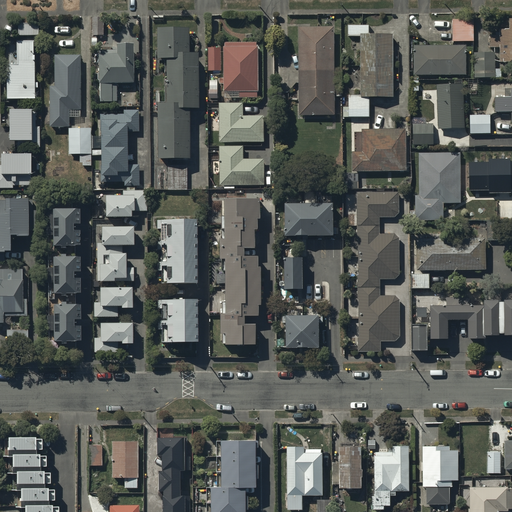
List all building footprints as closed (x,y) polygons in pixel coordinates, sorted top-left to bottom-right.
[(104,18),(92,18),(92,37),(104,37),(104,18)] [(474,21),(452,21),(452,43),(474,43),(474,21)] [(511,64),(511,21),(509,21),(509,31),(500,31),(500,37),(489,37),(489,49),(500,49),(500,64),(511,64)] [(18,25),(18,37),(39,38),(39,25),(18,25)] [(369,27),(347,27),(347,37),(360,37),(360,96),(348,96),(348,119),(370,119),(370,99),(393,99),(393,37),(369,37),(369,27)] [(334,29),(298,29),(299,117),(334,117),(334,29)] [(188,57),(188,31),(157,31),(157,63),(166,63),(166,107),(157,107),(157,161),(189,161),(189,111),(198,111),(197,57),(188,57)] [(33,59),(33,44),(18,44),(17,67),(7,66),(7,102),(34,102),(35,89),(37,89),(38,84),(34,84),(34,59),(33,59)] [(257,44),(226,44),(226,50),(224,50),(225,93),(227,93),(227,99),(259,99),(259,49),(257,49),(257,44)] [(133,85),(133,46),(117,46),(117,51),(100,51),(100,56),(99,56),(99,86),(100,86),(100,104),(116,104),(116,85),(133,85)] [(466,47),(414,47),(414,77),(466,77),(466,47)] [(221,72),(221,49),(208,49),(208,72),(221,72)] [(495,54),(474,54),(474,79),(501,79),(501,70),(495,70),(495,54)] [(80,119),(80,57),(54,57),(54,88),(49,88),(49,128),(69,128),(69,119),(80,119)] [(218,100),(218,80),(210,80),(210,102),(217,102),(217,100),(218,100)] [(463,86),(436,86),(437,130),(464,130),(463,86)] [(511,123),(511,90),(510,91),(510,98),(495,98),(495,114),(511,114),(511,124),(511,123)] [(223,105),(220,105),(220,144),(264,144),(264,117),(243,117),(243,104),(240,104),(240,103),(223,103),(223,105)] [(35,112),(10,112),(9,144),(30,144),(30,149),(40,149),(40,128),(35,128),(35,112)] [(146,212),(146,192),(135,192),(135,187),(139,187),(139,166),(127,166),(127,133),(139,133),(139,112),(124,112),(124,116),(100,116),(100,126),(101,126),(101,183),(124,183),(124,187),(127,187),(127,191),(123,191),(123,197),(106,197),(106,220),(131,220),(131,214),(134,214),(134,212),(146,212)] [(491,116),(470,116),(470,135),(491,135),(491,116)] [(426,119),(413,119),(413,148),(432,148),(432,125),(426,125),(426,119)] [(91,130),(68,130),(68,156),(80,156),(80,164),(83,164),(83,167),(93,167),(93,155),(91,155),(91,130)] [(405,173),(405,130),(362,130),(362,153),(352,153),(352,173),(405,173)] [(222,147),(220,147),(220,187),(224,187),(224,189),(235,189),(235,187),(264,187),(264,160),(244,160),(244,148),(241,148),(241,146),(222,146),(222,147)] [(459,205),(460,154),(419,154),(419,197),(414,197),(414,221),(444,221),(444,205),(459,205)] [(31,156),(1,156),(1,168),(0,167),(0,190),(13,190),(13,187),(31,187),(31,156)] [(488,162),(469,162),(469,190),(490,189),(490,192),(511,192),(511,189),(511,161),(511,159),(488,159),(488,162)] [(398,193),(356,193),(357,240),(358,240),(359,276),(357,276),(357,301),(359,301),(359,338),(357,338),(357,353),(380,353),(380,343),(393,343),(399,339),(399,302),(395,297),(380,297),(380,280),(395,280),(399,277),(399,240),(395,235),(379,236),(379,219),(393,219),(398,214),(398,193)] [(38,202),(0,202),(0,262),(6,263),(6,254),(10,254),(10,238),(29,238),(29,232),(37,232),(38,202)] [(262,202),(226,202),(226,242),(221,242),(221,262),(227,262),(227,304),(223,304),(223,317),(222,317),(222,337),(227,337),(227,348),(257,348),(257,328),(246,328),(246,319),(260,319),(260,307),(263,307),(263,270),(259,270),(259,260),(246,260),(246,251),(256,251),(256,232),(258,232),(258,222),(262,221),(262,202)] [(331,207),(286,207),(286,239),(331,239),(331,207)] [(75,211),(46,211),(46,238),(53,238),(53,251),(60,251),(60,253),(66,253),(66,250),(77,250),(77,247),(80,247),(80,235),(74,235),(74,228),(79,228),(79,214),(75,214),(75,211)] [(198,287),(197,220),(157,221),(158,230),(162,230),(162,242),(157,242),(157,252),(161,251),(161,262),(157,263),(157,271),(161,271),(161,288),(198,287)] [(134,229),(102,229),(102,245),(97,245),(97,270),(100,270),(100,284),(114,284),(114,281),(123,281),(123,283),(134,283),(134,268),(126,268),(126,256),(123,256),(123,249),(134,249),(134,229)] [(485,240),(415,240),(416,272),(485,272),(485,240)] [(62,261),(53,261),(53,270),(46,270),(47,286),(54,286),(54,299),(62,298),(62,301),(66,301),(66,298),(76,298),(76,297),(80,297),(80,283),(73,283),(73,276),(80,276),(80,262),(65,262),(65,258),(62,258),(62,261)] [(304,261),(286,261),(286,293),(303,293),(304,261)] [(23,271),(0,270),(0,324),(4,325),(4,317),(27,317),(27,301),(23,301),(23,271)] [(132,290),(100,290),(100,303),(94,303),(94,319),(118,319),(118,310),(122,310),(122,311),(132,311),(132,290)] [(448,309),(429,309),(429,343),(447,342),(447,323),(467,322),(467,342),(481,342),(481,309),(470,310),(470,298),(447,298),(448,309)] [(199,346),(198,299),(157,300),(157,311),(161,311),(161,321),(158,321),(159,331),(162,331),(162,347),(199,346)] [(497,304),(483,304),(483,340),(497,340),(497,338),(503,338),(503,340),(511,339),(511,304),(503,304),(503,306),(497,306),(497,304)] [(62,309),(54,309),(54,317),(47,317),(47,333),(54,333),(54,345),(62,345),(62,348),(66,348),(66,345),(77,345),(77,344),(80,344),(80,331),(74,331),(74,324),(80,324),(80,309),(67,309),(66,305),(62,305),(62,309)] [(320,318),(288,319),(288,352),(320,351),(320,318)] [(132,346),(132,326),(100,326),(100,340),(94,340),(94,353),(118,354),(118,344),(122,344),(122,346),(132,346)] [(428,327),(411,327),(410,354),(428,354),(428,327)] [(28,331),(7,331),(7,349),(28,349),(28,331)] [(42,441),(36,441),(36,438),(30,438),(30,436),(5,436),(5,447),(8,447),(8,451),(3,451),(3,459),(13,459),(13,467),(7,467),(7,476),(17,476),(17,483),(11,483),(11,493),(21,493),(21,502),(16,502),(16,509),(25,509),(24,511),(58,511),(58,508),(52,508),(48,508),(48,501),(54,501),(54,491),(48,491),(48,490),(44,490),(44,485),(50,484),(50,474),(44,474),(40,474),(40,468),(46,468),(46,458),(39,458),(39,457),(36,457),(36,451),(42,451),(42,441)] [(185,438),(157,438),(157,455),(162,455),(162,470),(158,470),(158,491),(163,491),(162,511),(190,511),(190,495),(180,495),(180,470),(190,470),(190,457),(185,457),(185,438)] [(137,443),(113,443),(113,480),(125,480),(125,489),(137,489),(137,443)] [(257,443),(220,443),(220,489),(210,489),(209,511),(244,511),(247,511),(247,496),(244,496),(244,489),(255,489),(255,480),(258,480),(258,466),(253,466),(253,449),(257,449),(257,443)] [(102,445),(90,445),(90,467),(102,467),(102,445)] [(408,493),(408,446),(392,446),(392,453),(375,454),(376,498),(374,498),(374,511),(385,511),(385,507),(390,507),(390,497),(397,497),(397,493),(408,493)] [(363,491),(362,448),(341,449),(341,463),(333,463),(334,485),(341,485),(341,491),(363,491)] [(448,448),(422,448),(422,489),(426,489),(426,505),(449,505),(449,489),(452,489),(451,482),(458,482),(458,453),(448,453),(448,448)] [(289,449),(288,511),(304,511),(304,498),(324,498),(325,456),(323,456),(323,451),(306,451),(306,449),(289,449)] [(501,453),(487,453),(487,474),(501,474),(501,453)] [(506,511),(507,511),(511,510),(511,489),(469,489),(469,511),(468,511),(467,511),(506,511)] [(332,511),(333,501),(318,501),(318,511),(332,511)]
